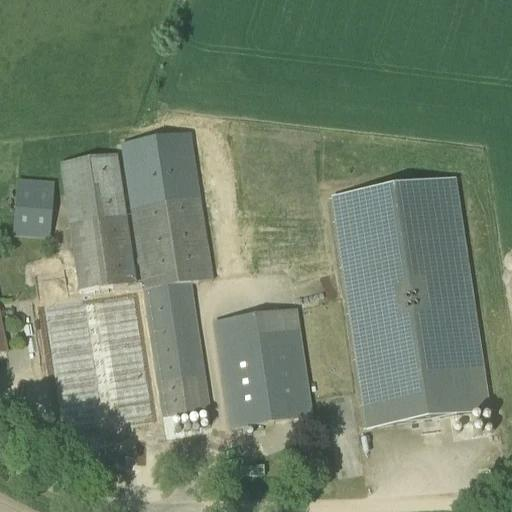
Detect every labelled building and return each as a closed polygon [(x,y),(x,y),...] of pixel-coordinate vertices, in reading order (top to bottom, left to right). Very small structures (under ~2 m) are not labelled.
[(93,384),(126,380),(112,289),(135,286),(116,157),(61,166),(93,384)] [(48,243),(52,185),(16,182),(11,240),(48,243)] [(456,182),(330,201),(365,433),(490,414),(456,182)] [(163,418),(209,411),(193,308),(190,285),(212,283),(199,200),(131,211),(163,418)] [(231,432),(310,420),(293,313),(214,326),(231,432)] [(84,455),(132,448),(125,401),(77,409),(84,455)] [(138,476),(140,457),(127,456),(125,474),(138,476)]
